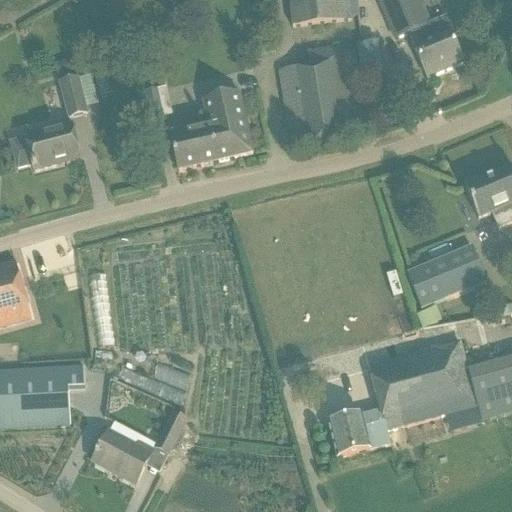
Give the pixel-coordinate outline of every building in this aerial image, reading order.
[(290,0),(293,30),(350,22),(347,0),(290,0)] [(412,35),(418,49),(413,51),(426,82),(461,67),(448,36),(433,42),(416,0),(376,0),(395,43),(412,35)] [(374,71),(369,43),(355,46),(360,73),(374,71)] [(277,73),(291,157),(295,156),(368,142),(368,140),(353,47),(306,54),(308,67),(277,73)] [(79,59),(54,65),(58,78),(82,72),(79,59)] [(85,117),(75,79),(58,84),(68,121),(85,117)] [(143,96),(144,103),(149,123),(163,120),(156,93),(143,96)] [(167,129),(173,155),(177,174),(252,157),(238,96),(202,104),(206,120),(167,129)] [(24,141),(24,142),(9,146),(16,172),(31,168),(33,175),(54,170),(53,166),(78,159),(70,129),(24,141)] [(511,170),(465,190),(478,222),(491,217),(497,233),(511,226),(511,170)] [(486,285),(471,249),(404,276),(420,312),(486,285)] [(0,269),(0,330),(30,323),(14,266),(0,269)] [(440,324),(434,310),(415,318),(420,332),(440,324)] [(91,362),(89,343),(80,344),(82,363),(91,362)] [(476,411),(458,347),(368,371),(380,414),(328,428),(337,463),(390,448),(387,435),(476,411)] [(0,432),(70,430),(69,410),(69,390),(84,389),(84,371),(0,374),(0,432)] [(170,456),(187,424),(173,416),(156,448),(170,456)] [(109,434),(102,448),(92,466),(135,489),(154,453),(139,445),(137,448),(109,434)]
